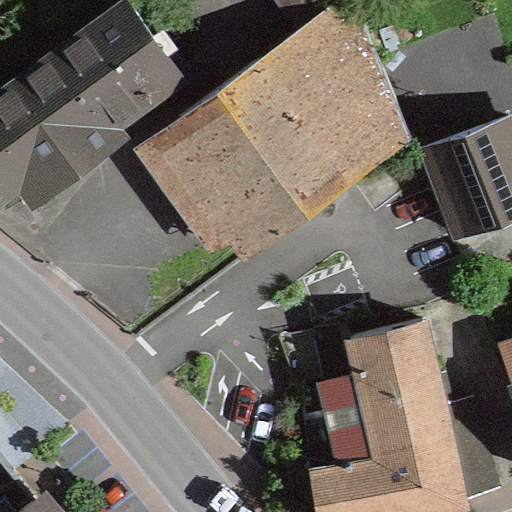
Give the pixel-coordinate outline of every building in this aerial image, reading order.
[(119,117),(186,71),(135,0),(129,0),(0,91),(0,191),(24,174),(40,194),(128,131),(119,117)] [(183,111),(270,232),(353,179),(356,172),(412,131),(358,0),(303,0),(315,14),(183,111)] [(511,125),(507,113),(429,142),(462,228),(511,209),(511,125)] [(324,511),(381,511),(465,497),(455,449),(458,447),(458,442),(453,442),(424,315),(349,332),(351,340),(356,339),(361,364),(326,371),(347,457),(317,464),(324,511)] [(9,511),(50,511),(34,493),(9,511)]
